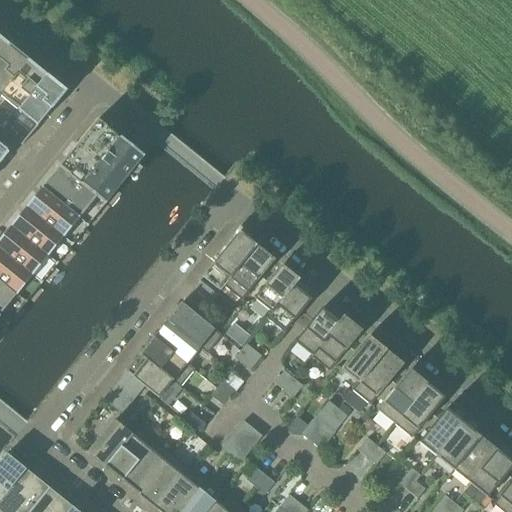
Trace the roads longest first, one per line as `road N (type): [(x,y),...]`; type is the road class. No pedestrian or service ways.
road 1 (residential): [(231,194),(511,421)]
road 2 (unclassified): [(511,234),(384,128),(250,0)]
road 3 (residential): [(31,442),(231,194)]
road 4 (residential): [(231,194),(101,89)]
road 5 (residential): [(101,89),(0,210)]
road 6 (residential): [(101,89),(0,6)]
